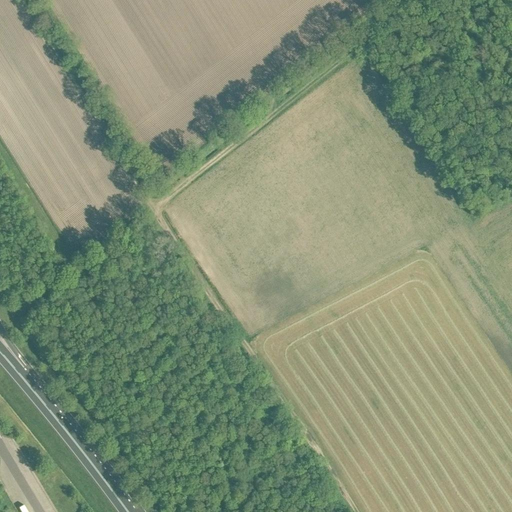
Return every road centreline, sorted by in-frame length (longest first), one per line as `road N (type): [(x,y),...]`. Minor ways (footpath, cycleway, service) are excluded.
road 1 (track): [(150,205),(343,511)]
road 2 (track): [(150,205),(419,0)]
road 3 (track): [(21,0),(133,192),(150,205)]
road 4 (trunk): [(128,511),(22,377)]
